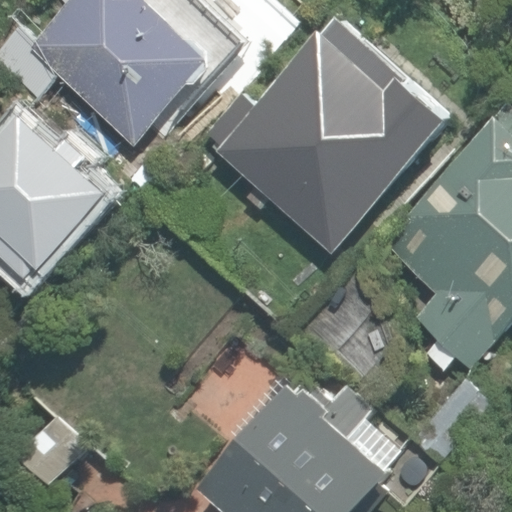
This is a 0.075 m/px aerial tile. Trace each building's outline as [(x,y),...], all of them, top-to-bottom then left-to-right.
[(156,0),(91,0),(38,48),(129,149),(210,77),(148,8),(156,0)] [(460,124),(344,22),(267,110),(252,97),(214,140),(346,255),(460,124)] [(511,321),(511,115),(510,114),(396,241),(445,285),(413,320),(468,370),(511,321)] [(65,144),(57,151),(35,128),(0,162),(0,265),(32,298),(118,214),(81,176),(89,168),(65,144)] [(240,300),(178,251),(57,401),(118,451),(240,300)] [(376,511),(395,489),(291,404),(207,507),(213,511),(376,511)] [(87,447),(52,416),(16,457),(50,488),(87,447)]
